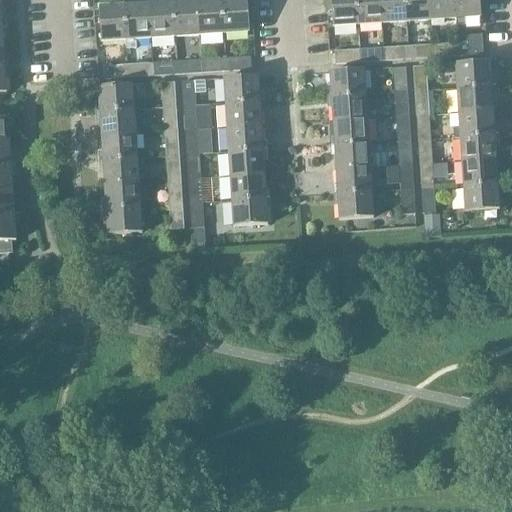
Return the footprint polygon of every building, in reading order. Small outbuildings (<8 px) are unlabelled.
[(249,33),(247,0),(233,0),(223,1),(225,35),(249,33)] [(356,0),(331,0),(333,29),(358,27),(356,0)] [(381,26),(379,0),(356,0),(358,27),(381,26)] [(379,0),(381,26),(406,24),(404,0),(379,0)] [(404,0),(406,24),(430,22),(428,0),(404,0)] [(428,0),(430,22),(445,21),(445,26),(456,25),(456,20),(454,21),(452,0),(428,0)] [(452,0),(454,21),(456,20),(480,19),(479,0),(452,0)] [(198,2),(200,36),(225,35),(223,1),(198,2)] [(174,4),(176,38),(200,36),(198,2),(174,4)] [(176,38),(174,4),(149,6),(151,40),(176,38)] [(137,49),(136,41),(151,40),(149,6),(124,8),(127,41),(126,41),(127,49),(137,49)] [(127,41),(124,8),(100,9),(102,43),(126,41),(127,41)] [(456,38),(457,57),(484,55),(482,36),(456,38)] [(432,58),(447,58),(446,45),(431,46),(432,58)] [(431,46),(416,47),(417,59),(432,58),(431,46)] [(399,61),(398,48),(383,49),(384,62),(399,61)] [(369,63),(384,62),(383,49),(368,50),(369,63)] [(336,65),(351,64),(351,51),(335,52),(336,65)] [(235,59),(236,71),(251,70),(250,58),(235,59)] [(202,61),(203,73),(218,72),(217,60),(202,61)] [(202,61),(187,62),(187,74),(203,73),(202,61)] [(169,75),(168,63),(153,64),(154,76),(169,75)] [(456,91),(490,88),(489,63),(455,65),(456,91)] [(138,65),(139,77),(154,76),(153,64),(138,65)] [(121,78),(120,66),(103,67),(104,80),(121,78)] [(414,84),(427,83),(426,67),(413,68),(414,84)] [(394,86),(407,85),(406,68),(392,69),(394,86)] [(364,70),(330,73),(332,97),(366,95),(364,70)] [(295,97),(318,96),(318,76),(295,76),(295,97)] [(224,80),(226,104),(260,102),(258,78),(224,80)] [(182,83),(183,98),(196,97),(195,82),(182,83)] [(163,100),(175,99),(174,83),(162,84),(163,100)] [(98,88),(100,113),(135,111),(133,86),(98,88)] [(458,115),(492,113),(490,88),(456,91),(458,115)] [(333,122),(367,120),(366,95),(332,97),(333,122)] [(416,118),(429,117),(428,101),(415,102),(416,118)] [(226,104),(227,129),(261,127),(260,102),(226,104)] [(408,103),(395,104),(396,119),(409,118),(408,103)] [(100,113),(101,138),(136,135),(135,111),(100,113)] [(453,140),(459,139),(493,137),(492,113),(458,115),(459,129),(452,129),(453,140)] [(197,116),(184,117),(185,132),(198,131),(197,116)] [(176,117),(164,118),(165,133),(177,133),(176,117)] [(429,117),(416,118),(417,133),(430,132),(429,117)] [(397,134),(410,133),(409,118),(396,119),(397,134)] [(0,144),(10,143),(8,119),(0,119),(0,144)] [(335,147),(369,145),(367,120),(333,122),(335,147)] [(227,129),(229,154),(263,151),(261,127),(227,129)] [(198,131),(185,132),(186,147),(199,146),(198,131)] [(166,149),(178,148),(177,133),(165,133),(166,149)] [(101,138),(103,162),(138,160),(138,159),(136,135),(101,138)] [(461,164),(495,161),(493,137),(459,139),(461,164)] [(0,168),(12,168),(10,143),(0,144),(0,168)] [(337,171),(371,170),(369,145),(335,147),(337,171)] [(433,166),(432,150),(418,151),(419,166),(433,166)] [(229,154),(230,178),(265,176),(263,151),(229,154)] [(399,168),(413,167),(412,152),(398,152),(399,168)] [(139,185),(138,169),(145,169),(144,158),(138,159),(138,160),(103,162),(105,187),(139,185)] [(495,161),(461,164),(462,188),(497,186),(495,161)] [(187,166),(188,181),(201,180),(200,165),(187,166)] [(180,182),(179,166),(167,167),(168,183),(180,182)] [(419,166),(421,191),(434,190),(433,166),(419,166)] [(413,167),(399,168),(400,183),(414,182),(413,167)] [(12,168),(0,168),(0,193),(13,193),(12,168)] [(338,196),(372,195),(371,170),(337,171),(338,196)] [(230,178),(232,203),(266,201),(265,176),(230,178)] [(201,180),(188,181),(189,197),(202,196),(201,180)] [(180,182),(168,183),(169,198),(181,197),(180,182)] [(105,187),(106,211),(141,209),(139,185),(105,187)] [(497,186),(462,188),(464,214),(498,212),(497,186)] [(0,218),(15,217),(13,193),(0,193),(0,218)] [(340,221),(374,220),(372,195),(338,196),(340,221)] [(436,214),(435,199),(422,200),(422,214),(436,214)] [(266,201),(232,203),(234,228),(268,225),(266,201)] [(416,215),(415,201),(401,202),(402,216),(416,215)] [(141,209),(106,211),(108,236),(142,234),(141,209)] [(203,214),(190,215),(191,229),(204,228),(203,214)] [(183,215),(170,216),(171,230),(183,229),(183,215)] [(441,238),(440,215),(424,216),(425,239),(441,238)] [(0,218),(0,243),(16,242),(15,217),(0,218)]
